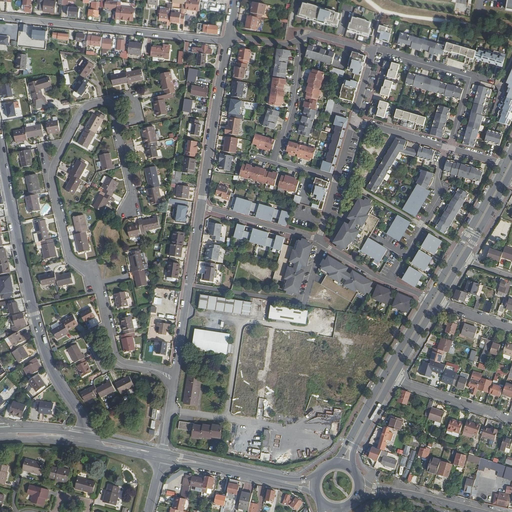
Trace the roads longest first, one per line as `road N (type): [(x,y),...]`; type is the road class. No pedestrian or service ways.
road 1 (residential): [(174,372),(115,358),(97,283),(69,259),(50,178),(84,108),(111,105),(129,209)]
road 2 (residential): [(0,152),(43,347),(86,422),(86,436)]
road 3 (residential): [(0,17),(227,41)]
road 4 (primary): [(428,299),(332,466)]
road 5 (residential): [(373,51),(471,77),(450,149)]
road 6 (unclassified): [(201,206),(174,372)]
road 7 (unclassified): [(227,41),(201,206)]
road 8 (secondary): [(160,460),(318,498)]
road 9 (secondary): [(319,475),(294,480),(162,452)]
road 10 (primary): [(504,165),(428,299)]
road 11 (residential): [(446,148),(438,197),(391,282)]
road 12 (residential): [(301,38),(277,162)]
road 13 (residential): [(392,378),(511,419)]
road 14 (residential): [(318,240),(201,206)]
